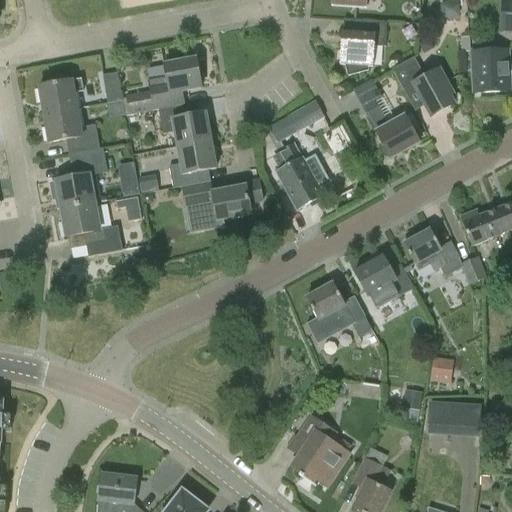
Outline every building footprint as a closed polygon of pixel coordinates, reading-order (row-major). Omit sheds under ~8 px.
[(344,21),(343,34),(340,66),(345,66),(348,77),(368,72),(368,68),(372,68),(372,66),(378,67),(379,47),(385,47),(386,24),(344,21)] [(472,52),(474,95),(510,93),(507,50),(472,52)] [(452,96),(439,71),(425,79),(414,59),(393,70),(415,112),(426,106),(432,118),(454,106),(449,98),(452,96)] [(130,116),(159,111),(185,107),(183,93),(201,89),(196,60),(164,66),(166,79),(148,82),(150,93),(127,98),(130,116)] [(103,76),(107,104),(122,102),(117,74),(103,76)] [(78,109),(75,93),(83,92),(81,79),(39,87),(44,115),(78,109)] [(354,92),(377,133),(392,160),(420,145),(405,118),(395,123),(382,100),(383,100),(373,82),(354,92)] [(324,118),(315,102),(286,119),(296,135),(324,118)] [(175,133),(177,149),(211,142),(206,114),(198,116),(196,105),(185,107),(159,111),(163,135),(175,133)] [(82,129),(78,109),(44,115),(49,144),(67,140),(69,155),(100,150),(96,126),(82,129)] [(177,149),(181,165),(169,168),(173,190),(182,188),(211,183),(209,171),(216,170),(211,142),(177,149)] [(322,197),(318,188),(329,182),(315,157),(303,163),(294,146),(288,149),(285,143),(271,151),(282,171),(277,174),(297,211),(322,197)] [(95,204),(90,176),(108,173),(103,150),(100,150),(69,155),(74,178),(56,181),(61,210),(95,204)] [(120,164),(124,195),(140,193),(137,163),(120,164)] [(156,176),(141,178),(142,191),(158,189),(156,176)] [(235,189),(213,193),(211,183),(182,188),(186,210),(205,207),(208,224),(251,216),(249,206),(263,203),(258,181),(234,185),(235,189)] [(138,198),(115,203),(117,211),(125,209),(139,207),(138,198)] [(66,238),(68,238),(70,250),(86,247),(88,258),(122,251),(118,227),(100,230),(95,204),(61,210),(66,238)] [(511,204),(499,210),(508,233),(511,231),(511,204)] [(471,248),(508,233),(499,210),(479,218),(476,212),(459,219),(471,248)] [(403,242),(405,245),(403,246),(414,266),(415,265),(419,271),(430,265),(434,273),(441,269),(445,278),(462,269),(463,268),(462,265),(451,242),(439,248),(430,231),(416,239),(414,236),(403,242)] [(368,263),(369,266),(354,274),(367,298),(392,284),(399,298),(414,289),(401,265),(390,271),(382,258),(381,259),(380,256),(368,263)] [(477,259),(462,265),(463,268),(462,269),(469,286),(486,278),(477,259)] [(333,285),(306,300),(318,322),(307,328),(317,345),(365,318),(354,298),(343,304),(333,285)] [(364,346),(376,339),(367,322),(354,329),(364,346)] [(434,359),(431,383),(450,385),(454,362),(434,359)] [(482,407),(429,404),(427,436),(480,439),(482,407)] [(296,438),(307,446),(292,468),(314,483),(315,481),(326,489),(348,455),(347,454),(352,447),(336,436),(337,434),(311,416),(296,438)] [(382,511),(391,494),(382,490),(391,472),(383,468),(388,458),(370,449),(365,459),(352,485),(362,490),(353,509),(358,511),(382,511)] [(140,511),(133,505),(136,480),(101,476),(98,501),(99,502),(97,511),(140,511)] [(206,511),(182,493),(167,511),(206,511)]
